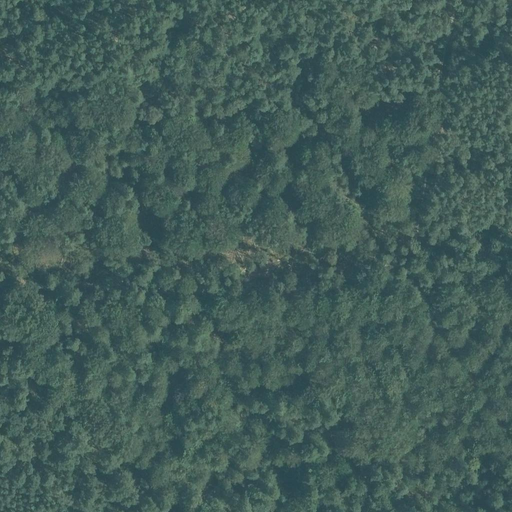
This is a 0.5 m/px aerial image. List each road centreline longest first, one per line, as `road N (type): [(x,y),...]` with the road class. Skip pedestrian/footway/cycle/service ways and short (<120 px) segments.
road 1 (track): [(0,296),(511,276)]
road 2 (track): [(458,0),(443,53),(414,262),(424,294),(511,440)]
